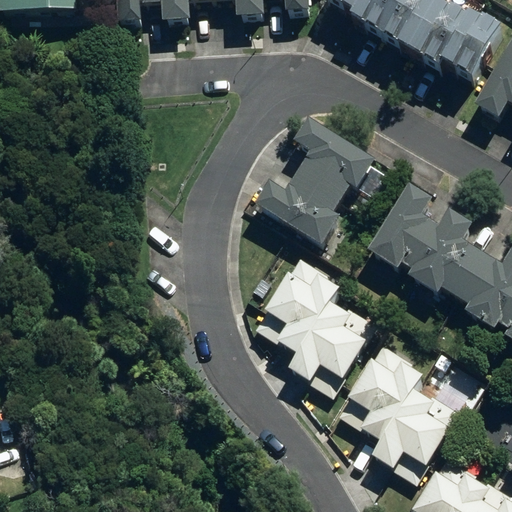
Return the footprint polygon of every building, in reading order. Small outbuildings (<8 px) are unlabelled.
[(4,0),(6,13),(83,9),(82,0),(4,0)] [(168,2),(167,0),(125,0),(127,21),(148,20),(147,3),(168,2)] [(212,0),(167,0),(168,2),(169,22),(199,20),(198,0),(212,0)] [(261,0),(242,0),(244,17),(262,16),(261,0)] [(316,10),(315,0),(294,0),(295,11),(316,10)] [(349,0),(365,8),(369,0),(349,0)] [(369,0),(365,8),(361,14),(391,32),(408,0),(369,0)] [(408,0),(391,32),(420,48),(447,0),(408,0)] [(464,8),(448,0),(447,0),(420,48),(451,65),(454,58),(480,12),(466,4),(464,8)] [(481,9),(480,12),(454,58),(485,75),(511,25),(511,22),(497,14),(496,17),(481,9)] [(511,56),(484,105),(507,118),(511,109),(511,56)] [(312,162),(300,181),(343,207),(351,194),(358,198),(375,171),(310,130),(297,152),(312,162)] [(343,207),(300,181),(292,194),(277,184),(263,204),(328,246),(346,218),(339,214),(343,207)] [(417,187),(376,254),(406,273),(411,265),(422,273),(450,229),(429,217),(439,201),(417,187)] [(480,225),(460,213),(450,229),(422,273),(419,279),(445,295),(449,289),(462,296),(489,253),(470,242),(480,225)] [(502,321),(511,305),(511,262),(510,265),(489,253),(462,296),(478,306),(474,313),(499,327),(502,321)] [(303,359),(338,302),(346,289),(304,263),(261,333),(303,359)] [(338,302),(303,359),(294,373),(339,400),(382,329),(338,302)] [(511,305),(502,321),(511,326),(511,305)] [(345,419),(386,446),(420,390),(430,376),(388,350),(345,419)] [(422,488),(465,417),(420,390),(386,446),(377,461),(422,488)] [(477,511),(493,488),(452,463),(422,511),(477,511)] [(511,511),(511,499),(493,488),(477,511),(511,511)]
